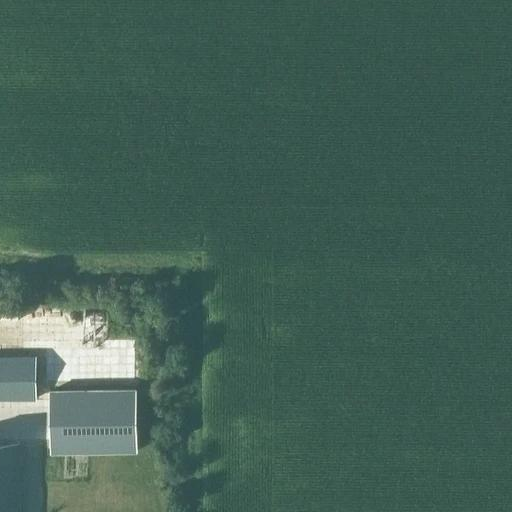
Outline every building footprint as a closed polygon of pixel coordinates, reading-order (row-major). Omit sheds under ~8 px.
[(0,201),(0,309),(137,309),(136,201),(0,201)] [(0,327),(0,345),(22,346),(22,328),(0,327)] [(0,400),(36,401),(36,358),(0,357),(0,400)] [(137,452),(137,389),(50,389),(50,452),(137,452)] [(0,444),(0,511),(17,511),(18,444),(0,444)]
